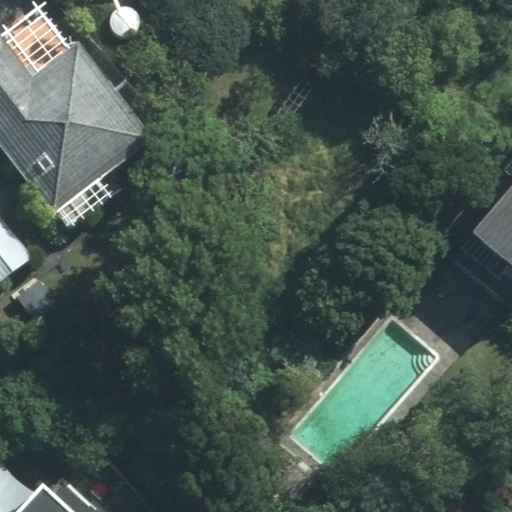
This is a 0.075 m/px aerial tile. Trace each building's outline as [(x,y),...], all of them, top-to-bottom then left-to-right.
[(6,37),(0,41),(0,127),(70,213),(157,140),(85,52),(45,85),(6,37)] [(511,166),(482,200),(505,220),(485,242),(511,265),(511,166)] [(0,284),(32,260),(0,217),(0,284)] [(350,481),(443,356),(385,313),(292,438),(350,481)] [(40,511),(1,511),(0,511),(99,511),(68,483),(40,511)]
